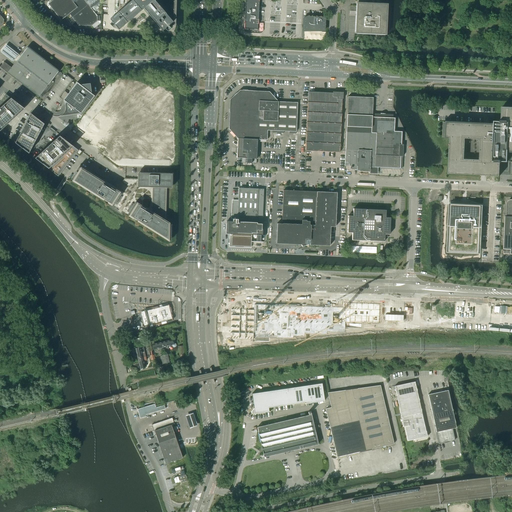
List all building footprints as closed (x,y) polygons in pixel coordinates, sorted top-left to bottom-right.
[(101,11),(101,0),(77,0),(74,3),(71,0),(52,0),(48,4),(61,20),(66,16),(72,24),(75,22),(78,26),(91,26),(98,21),(97,16),(94,12),(96,10),(101,11)] [(132,0),(119,12),(110,19),(112,22),(110,24),(112,27),(113,27),(115,25),(119,30),(128,22),(142,10),(143,8),(155,22),(162,31),(165,28),(167,31),(170,28),(168,26),(173,22),(165,13),(153,0),(132,0)] [(245,14),(244,29),(258,29),(259,0),(244,0),(244,3),(244,2),(245,3),(245,12),(244,12),(244,15),(244,14),(245,14)] [(356,2),(355,34),(359,34),(386,35),(388,4),(375,3),(356,2)] [(326,17),(307,16),(304,18),(304,21),(303,21),(303,23),(303,25),(304,25),(304,30),(321,31),(325,30),(326,17)] [(19,54),(6,44),(0,51),(13,61),(19,54)] [(27,47),(11,67),(4,62),(0,67),(7,73),(39,97),(47,86),(47,85),(48,85),(58,72),(58,70),(28,47),(27,47)] [(90,83),(80,85),(77,82),(68,94),(65,91),(60,97),(63,100),(66,102),(67,107),(65,108),(65,109),(65,111),(64,112),(63,113),(63,114),(78,112),(81,114),(94,96),(91,94),(90,83)] [(278,102),(269,92),(240,90),(230,100),(229,129),(238,139),(237,158),(242,158),(241,166),(251,167),(251,163),(256,164),(257,139),(267,140),(296,141),(296,132),(297,103),(278,102)] [(341,133),(340,133),(341,126),(341,123),(341,116),(341,113),(342,99),(343,99),(343,92),(332,92),(332,93),(308,92),(308,101),(307,101),(307,105),(308,105),(307,111),(307,115),(307,121),(306,125),(307,125),(306,131),(306,135),(306,141),(306,145),(306,151),(339,152),(340,146),(340,143),(340,136),(341,133)] [(48,169),(57,176),(77,150),(75,148),(73,146),(59,136),(58,135),(57,136),(55,134),(56,133),(44,124),(30,113),(30,114),(24,109),(11,98),(3,93),(0,96),(0,131),(15,143),(28,153),(35,158),(48,169)] [(345,166),(350,166),(357,166),(357,170),(360,171),(360,170),(369,171),(370,167),(379,167),(400,168),(400,159),(400,156),(402,156),(403,145),(401,144),(402,132),(394,131),(395,118),(372,117),(372,112),(373,98),(348,97),(345,166)] [(494,121),(494,124),(477,124),(445,122),(443,122),(443,137),(445,137),(450,138),(448,174),(481,175),(486,175),(499,176),(500,163),(501,163),(501,162),(507,162),(508,151),(511,151),(511,107),(502,107),(501,120),(500,120),(500,121),(494,121)] [(122,182),(122,183),(123,182),(128,186),(124,193),(80,165),(78,167),(71,179),(114,206),(127,214),(170,241),(170,225),(165,221),(166,188),(171,188),(172,174),(138,173),(138,179),(125,178),(122,182)] [(233,201),(233,219),(232,221),(226,221),(226,230),(226,233),(232,234),(231,246),(251,247),(251,235),(253,235),(256,235),(256,237),(256,241),(260,242),(260,235),(261,235),(262,235),(262,233),(262,232),(263,225),(263,223),(262,223),(264,189),(238,188),(238,200),(238,201),(233,201)] [(310,244),(309,244),(309,245),(330,246),(330,227),(335,227),(337,192),(283,190),(282,224),(277,223),(276,244),(301,245),(302,247),(310,243),(310,244)] [(511,199),(510,199),(509,199),(508,200),(508,201),(507,202),(507,203),(507,216),(505,216),(504,248),(503,254),(510,254),(511,254),(511,199)] [(451,204),(449,252),(479,253),(481,206),(451,204)] [(352,233),(352,240),(384,241),(385,234),(390,234),(390,217),(385,217),(386,210),(353,208),(353,216),(348,215),(347,233),(352,233)] [(168,305),(140,312),(144,326),(149,324),(149,325),(150,325),(150,326),(152,326),(152,325),(161,322),(161,323),(166,322),(165,321),(172,320),(168,305)] [(335,320),(335,324),(336,324),(343,324),(371,325),(372,306),(343,305),(335,305),(335,309),(335,320)] [(246,331),(246,343),(251,343),(267,343),(267,344),(270,344),(270,343),(287,344),(287,342),(290,342),(290,341),(298,342),(298,340),(301,340),(301,339),(320,339),(321,338),(311,338),(296,337),(296,340),(285,340),(285,342),(274,342),(263,342),(252,341),(252,335),(263,335),(274,335),(285,336),(285,333),(297,334),(297,331),(311,331),(326,331),(326,335),(336,335),(336,331),(340,332),(340,331),(340,330),(336,330),(336,324),(335,324),(335,320),(335,309),(332,309),(330,309),(326,309),(326,316),(314,315),(303,315),(292,315),(281,314),(269,314),(258,314),(258,308),(247,308),(247,311),(247,314),(246,327),(246,331)] [(246,343),(246,331),(246,327),(247,314),(223,313),(223,331),(222,343),(246,344),(246,343)] [(168,346),(172,345),(172,346),(174,347),(175,347),(176,346),(176,344),(175,343),(174,340),(172,341),(172,340),(162,342),(163,347),(163,350),(168,349),(168,346)] [(162,342),(152,344),(153,349),(159,348),(159,351),(163,350),(163,347),(162,342)] [(140,347),(135,348),(137,358),(142,357),(145,357),(144,352),(141,353),(140,347)] [(142,357),(137,358),(140,369),(144,367),(143,363),(151,362),(150,360),(151,360),(150,356),(145,357),(142,357)] [(394,386),(397,396),(417,392),(415,382),(394,386)] [(251,412),(255,415),(256,413),(269,412),(268,408),(305,402),(306,404),(324,401),(321,383),(251,394),(254,408),(251,412)] [(331,407),(325,409),(330,427),(337,457),(365,450),(394,444),(387,414),(380,385),(351,389),(327,393),(331,407)] [(428,395),(432,414),(452,410),(448,390),(428,395)] [(397,396),(401,417),(421,412),(417,392),(397,396)] [(154,404),(137,409),(139,414),(140,418),(146,416),(145,415),(165,409),(165,407),(164,405),(163,405),(156,407),(155,407),(154,404)] [(452,410),(432,414),(438,444),(455,440),(452,429),(456,428),(452,410)] [(308,415),(257,427),(258,433),(262,448),(261,449),(262,450),(264,457),(299,449),(303,448),(316,445),(318,444),(311,415),(311,413),(310,411),(308,412),(308,414),(308,415)] [(188,414),(185,415),(189,428),(195,426),(197,426),(193,412),(191,413),(188,414)] [(421,412),(401,417),(402,421),(402,422),(403,426),(403,427),(404,426),(407,440),(427,436),(421,412)] [(174,423),(172,417),(152,425),(154,430),(171,424),(174,423)] [(158,443),(165,463),(182,458),(178,444),(175,437),(171,424),(154,430),(158,443)]
